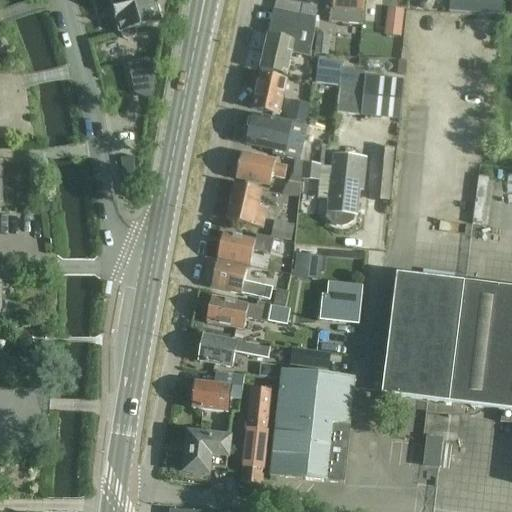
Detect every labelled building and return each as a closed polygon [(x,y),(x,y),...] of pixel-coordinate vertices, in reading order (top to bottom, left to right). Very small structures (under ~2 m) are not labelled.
[(160,24),(153,1),(152,0),(108,0),(118,36),(160,24)] [(276,1),(273,11),(315,20),(316,20),(316,8),(309,6),(309,0),(274,0),(276,1)] [(330,23),(346,24),(362,25),(363,15),(363,0),(326,0),(325,11),(331,12),(330,23)] [(419,0),(418,1),(418,7),(423,12),(429,11),(433,7),(433,1),(432,0),(419,0)] [(449,0),(448,12),(484,15),(485,2),(449,0)] [(485,2),(484,15),(502,16),(503,3),(485,2)] [(400,37),(403,12),(387,10),(384,35),(400,37)] [(313,36),(315,20),(273,11),(259,72),(285,77),(290,54),(313,59),(314,55),(309,53),(313,36)] [(316,34),(314,55),(327,57),(330,36),(316,34)] [(315,80),(339,82),(341,70),(343,70),(343,63),(318,60),(315,80)] [(146,61),(128,65),(134,93),(151,101),(157,70),(146,61)] [(335,114),(358,116),(364,79),(364,78),(365,73),(343,70),(341,70),(339,82),(335,114)] [(258,77),(251,109),(279,116),(286,83),(258,77)] [(364,79),(360,117),(398,121),(399,121),(403,82),(364,78),(364,79)] [(290,101),(286,122),(293,124),(305,126),(308,110),(309,106),(290,101)] [(245,146),(272,152),(271,156),(282,158),(290,124),(252,115),(251,118),(248,119),(246,126),(249,129),(245,146)] [(294,162),(293,176),(301,176),(300,181),(319,182),(317,199),(327,201),(325,214),(325,220),(329,225),(335,227),(341,228),(348,226),(353,222),(353,217),(357,217),(359,193),(362,193),(366,159),(332,155),(333,147),(321,146),(319,167),(317,166),(315,166),(302,163),(294,162)] [(240,154),(235,182),(269,189),(271,179),(285,182),(287,168),(274,166),(275,161),(240,154)] [(134,157),(120,159),(127,198),(131,198),(134,157)] [(233,186),(224,222),(263,230),(267,210),(258,208),(262,192),(233,186)] [(293,227),(274,222),(270,238),(290,243),(293,227)] [(222,235),(216,261),(249,268),(253,252),(268,255),(272,248),(270,248),(273,241),(256,237),(255,242),(222,235)] [(296,254),(294,270),(320,273),(322,257),(296,254)] [(216,264),(210,289),(269,302),(272,290),(243,283),(246,271),(216,264)] [(396,276),(381,397),(452,406),(501,412),(499,424),(511,425),(511,290),(465,285),(396,276)] [(245,320),(266,324),(284,327),(285,321),(287,310),(284,310),(288,293),(276,291),(273,307),(269,306),(257,304),(256,308),(248,307),(248,306),(211,298),(205,325),(243,333),(245,320)] [(322,295),(319,320),(357,325),(361,300),(326,296),(322,295)] [(235,354),(268,361),(270,349),(237,343),(237,342),(202,336),(197,364),(231,370),(235,354)] [(291,350),(289,368),(328,373),(330,355),(291,350)] [(269,366),(267,378),(277,380),(279,368),(269,366)] [(269,478),(324,484),(326,488),(341,489),(343,487),(350,429),(355,380),(280,372),(269,478)] [(195,383),(192,410),(227,415),(228,400),(241,401),(243,377),(215,374),(214,385),(195,383)] [(239,483),(262,485),(272,392),(250,390),(239,483)] [(183,474),(208,476),(209,468),(225,470),(226,458),(227,458),(229,440),(188,434),(183,474)] [(439,470),(442,441),(427,439),(423,468),(439,470)]
